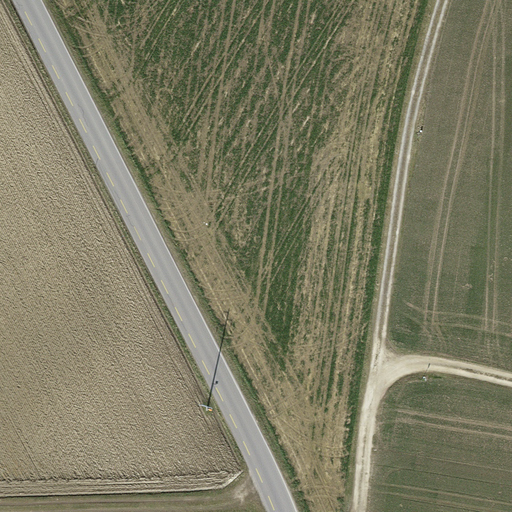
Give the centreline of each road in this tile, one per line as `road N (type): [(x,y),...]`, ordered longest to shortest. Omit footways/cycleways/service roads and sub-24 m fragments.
road 1 (tertiary): [(283,511),(26,0)]
road 2 (track): [(378,365),(413,120),(444,0)]
road 3 (track): [(378,365),(360,511)]
road 4 (track): [(511,380),(445,365),(378,365)]
